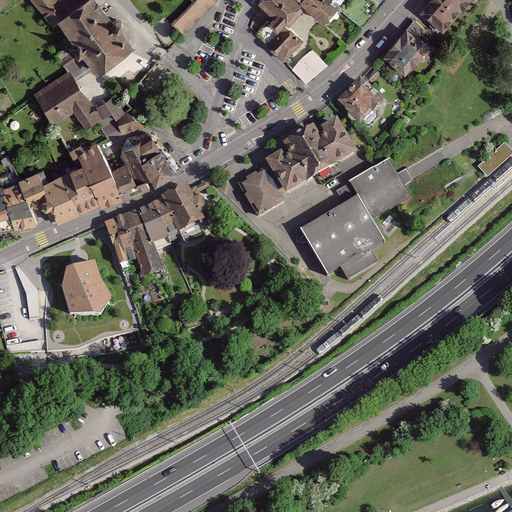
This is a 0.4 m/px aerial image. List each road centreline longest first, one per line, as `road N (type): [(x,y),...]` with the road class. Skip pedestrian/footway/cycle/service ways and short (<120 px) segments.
road 1 (motorway): [(511,239),(340,372),(104,511)]
road 2 (motorway): [(153,511),(353,391),(511,270)]
road 3 (unclassified): [(226,511),(438,394),(511,337)]
road 4 (primary): [(0,261),(242,149)]
road 5 (unclassified): [(242,149),(220,113),(253,0)]
road 6 (primary): [(416,0),(335,90)]
